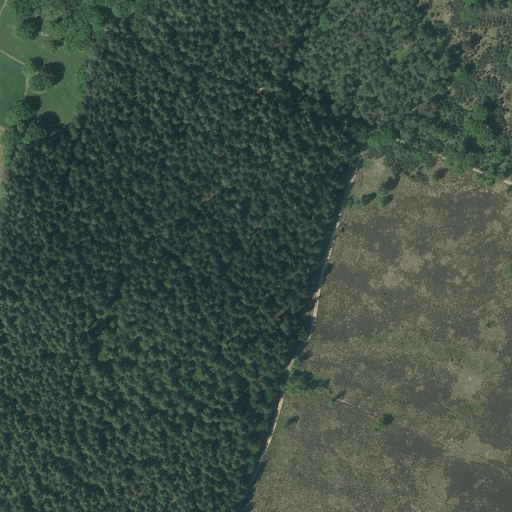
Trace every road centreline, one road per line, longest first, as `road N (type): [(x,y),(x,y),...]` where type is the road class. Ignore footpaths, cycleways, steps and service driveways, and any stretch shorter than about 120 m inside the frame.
road 1 (track): [(511,184),(33,0)]
road 2 (track): [(236,511),(310,330),(319,271),(365,125)]
road 3 (track): [(286,379),(511,471)]
